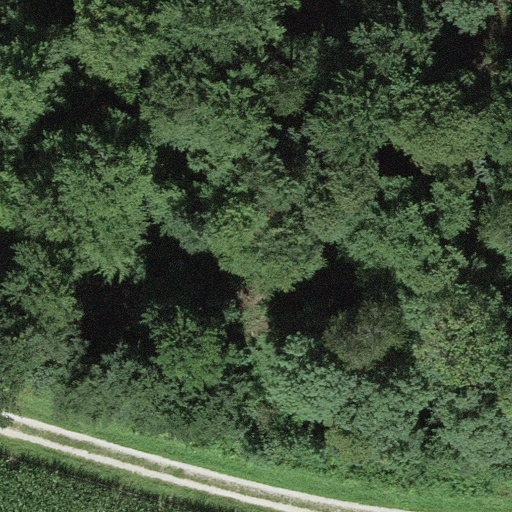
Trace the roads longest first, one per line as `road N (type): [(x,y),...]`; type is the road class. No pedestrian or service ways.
road 1 (track): [(225,301),(303,264),(511,68)]
road 2 (track): [(330,511),(225,494),(0,433)]
